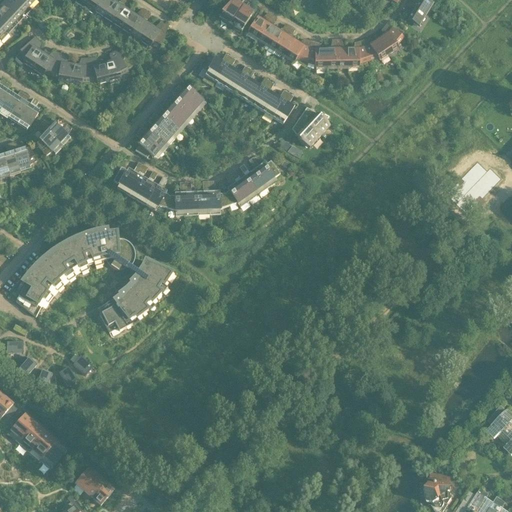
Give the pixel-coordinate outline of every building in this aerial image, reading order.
[(11,0),(0,12),(0,38),(36,1),(34,0),(11,0)] [(77,0),(75,3),(84,10),(90,0),(77,0)] [(90,0),(84,10),(93,15),(95,12),(102,0),(90,0)] [(114,3),(109,0),(102,0),(95,12),(104,18),(114,3)] [(236,18),(244,5),(242,4),(243,1),(241,0),(234,0),(218,19),(232,27),(238,19),(236,18)] [(412,24),(416,27),(426,12),(428,13),(433,5),(426,0),(425,0),(410,0),(406,7),(408,7),(408,6),(414,10),(407,21),(412,24)] [(123,9),(114,3),(104,18),(113,24),(123,9)] [(238,19),(232,27),(241,33),(256,9),(247,4),(246,6),(244,5),(236,18),(238,19)] [(132,14),(123,9),(113,24),(122,30),(132,14)] [(132,14),(122,30),(131,36),(141,20),(132,14)] [(257,39),(267,24),(257,18),(248,33),(257,39)] [(131,36),(129,39),(138,45),(140,41),(150,26),(141,20),(131,36)] [(276,30),(267,24),(257,39),(266,45),(276,30)] [(150,26),(140,41),(149,47),(151,45),(159,48),(167,27),(161,25),(156,30),(150,26)] [(384,36),(378,40),(389,55),(399,49),(398,49),(397,47),(403,38),(392,29),(387,25),(381,31),(384,36)] [(267,45),(264,51),(272,56),(275,50),(285,35),(276,30),(266,45),(267,45)] [(285,35),(275,50),(275,51),(273,54),(282,59),(294,41),(285,35)] [(389,55),(378,40),(374,43),(370,39),(362,42),(368,62),(378,59),(380,61),(389,55)] [(33,70),(43,55),(37,51),(40,44),(36,40),(15,60),(22,67),(25,64),(33,70)] [(294,41),(282,59),(283,60),(285,57),(294,62),(296,60),(305,63),(310,42),(303,40),(299,44),(294,41)] [(319,45),(310,42),(305,63),(315,65),(315,68),(326,68),(326,50),(320,50),(319,45)] [(368,62),(362,42),(354,44),(354,48),(347,49),(347,68),(359,68),(359,65),(368,62)] [(342,50),(336,50),(336,72),(337,72),(337,68),(347,68),(347,49),(342,50)] [(336,50),(326,50),(326,68),(326,72),(336,72),(336,50)] [(111,63),(104,65),(109,82),(118,80),(119,79),(119,77),(126,73),(118,56),(116,53),(110,55),(111,63)] [(43,55),(33,70),(43,76),(44,74),(52,77),(60,56),(55,54),(49,59),(43,55)] [(122,54),(118,56),(126,73),(135,68),(126,57),(122,54)] [(215,83),(230,58),(226,55),(220,64),(215,60),(212,64),(208,62),(203,71),(200,74),(205,77),(202,82),(212,88),(215,83)] [(60,56),(52,77),(59,80),(59,82),(70,84),(72,66),(66,65),(65,58),(60,56)] [(235,61),(230,58),(215,83),(224,89),(234,72),(230,69),(235,61)] [(80,67),(72,66),(70,84),(81,86),(81,84),(89,83),(88,60),(82,60),(80,67)] [(109,82),(104,65),(97,67),(94,60),(88,60),(89,83),(97,83),(98,85),(109,82)] [(239,76),(234,72),(224,89),(234,95),(249,70),(245,67),(239,76)] [(255,73),(249,70),(234,95),(243,101),(254,85),(249,82),(255,73)] [(259,88),(254,85),(243,101),(253,107),(269,82),(264,79),(259,88)] [(274,85),(269,82),(253,107),(263,113),(273,96),(269,94),(274,85)] [(11,86),(6,83),(0,92),(0,108),(2,110),(11,96),(6,93),(11,86)] [(175,91),(197,110),(203,102),(188,90),(185,93),(178,87),(175,91)] [(197,110),(175,91),(172,95),(179,101),(176,104),(191,117),(197,110)] [(278,100),(273,96),(263,113),(272,119),(288,94),(284,91),(278,100)] [(15,99),(11,96),(2,110),(11,116),(25,95),(20,92),(15,99)] [(293,97),(288,94),(272,119),(283,125),(293,109),(288,106),(293,97)] [(25,95),(11,116),(20,122),(29,108),(24,105),(29,98),(25,95)] [(29,108),(20,122),(29,128),(38,114),(33,111),(38,104),(34,101),(29,108)] [(191,117),(176,104),(173,107),(166,101),(163,104),(185,123),(191,117)] [(185,123),(163,104),(160,108),(167,115),(164,117),(179,130),(185,123)] [(300,121),(319,138),(329,128),(323,120),(308,110),(300,121)] [(154,114),(151,118),(173,137),(179,130),(164,117),(161,121),(154,114)] [(173,137),(151,118),(147,122),(155,128),(152,131),(166,144),(173,137)] [(319,138),(300,121),(292,131),(301,144),(309,149),(319,138)] [(40,127),(60,145),(68,137),(72,130),(59,122),(51,130),(44,123),(40,127)] [(60,145),(40,127),(37,131),(44,137),(37,145),(46,157),(52,153),(60,145)] [(166,144),(152,131),(149,135),(142,128),(139,132),(160,151),(166,144)] [(160,151),(139,132),(135,136),(142,142),(139,146),(140,146),(135,152),(147,159),(150,155),(154,158),(160,151)] [(11,145),(19,170),(30,166),(37,163),(30,150),(19,153),(17,143),(11,145)] [(285,144),(282,148),(288,153),(292,149),(285,144)] [(19,170),(11,145),(6,146),(9,156),(4,158),(9,173),(19,170)] [(465,176),(474,185),(503,154),(494,145),(465,176)] [(0,176),(9,173),(4,158),(1,148),(0,148),(0,176)] [(254,171),(268,189),(277,183),(275,179),(280,175),(271,163),(266,166),(265,163),(259,167),(253,158),(248,162),(255,170),(254,171)] [(126,195),(143,166),(138,164),(133,173),(128,170),(127,173),(121,169),(113,183),(119,186),(117,190),(126,195)] [(244,165),(239,168),(244,175),(248,172),(244,165)] [(143,166),(126,195),(136,201),(147,181),(138,176),(139,173),(144,176),(148,169),(143,166)] [(254,171),(245,177),(259,196),(268,189),(254,171)] [(153,172),(149,179),(154,182),(158,175),(153,172)] [(234,172),(230,175),(249,202),(259,196),(245,177),(236,184),(234,181),(239,178),(234,172)] [(225,195),(224,195),(229,208),(237,204),(240,209),(249,202),(230,175),(225,178),(232,187),(227,190),(229,192),(225,195)] [(163,178),(157,187),(146,207),(156,213),(158,208),(166,211),(169,198),(165,195),(167,193),(162,190),(168,181),(163,178)] [(157,187),(147,181),(136,201),(146,207),(157,187)] [(99,182),(94,189),(96,191),(102,193),(101,189),(105,186),(99,182)] [(229,208),(224,195),(220,196),(219,193),(214,193),(214,182),(208,183),(208,190),(208,193),(209,218),(221,217),(221,212),(229,208)] [(169,198),(166,211),(175,214),(176,219),(187,219),(185,183),(180,184),(180,195),(175,195),(175,198),(170,198),(169,198)] [(198,218),(197,194),(186,194),(186,191),(191,191),(191,183),(185,183),(187,219),(198,218)] [(209,218),(208,193),(197,194),(198,218),(209,218)] [(120,241),(118,241),(117,236),(109,237),(97,239),(96,235),(87,238),(88,239),(78,244),(77,241),(69,246),(70,247),(61,253),(60,251),(52,256),(53,258),(45,264),(44,263),(37,269),(38,271),(31,279),(30,277),(24,285),(25,286),(16,302),(36,319),(42,308),(39,306),(42,300),(47,303),(49,304),(54,297),(48,292),(52,287),(57,291),(58,292),(64,286),(59,281),(64,276),(68,281),(69,282),(76,277),(72,271),(78,268),(81,272),(81,273),(82,274),(90,270),(87,264),(93,261),(95,266),(96,268),(104,265),(103,262),(108,261),(111,260),(112,265),(113,270),(114,270),(114,273),(113,272),(113,273),(114,274),(116,274),(118,274),(119,274),(121,274),(123,274),(125,273),(126,272),(128,271),(129,271),(130,270),(132,268),(132,267),(133,266),(134,265),(134,264),(134,263),(135,262),(135,261),(135,260),(135,259),(135,257),(135,256),(135,255),(135,254),(135,253),(134,252),(134,251),(133,250),(132,248),(130,246),(129,245),(127,243),(126,243),(125,242),(122,242),(121,241),(120,241)] [(111,309),(99,316),(109,334),(113,332),(118,330),(119,333),(123,331),(133,326),(130,321),(135,317),(137,320),(141,316),(142,316),(149,311),(145,307),(149,302),(152,304),(156,300),(162,293),(158,290),(161,285),(164,287),(166,283),(166,284),(172,276),(171,276),(172,274),(169,273),(169,272),(145,262),(142,268),(146,270),(136,284),(136,285),(124,298),(125,298),(111,309)] [(15,326),(12,331),(25,338),(28,332),(15,326)] [(23,344),(7,344),(7,355),(23,355),(23,344)] [(80,358),(73,366),(85,377),(93,369),(80,358)] [(29,359),(18,371),(26,378),(37,366),(29,359)] [(68,368),(59,374),(67,388),(77,382),(68,368)] [(42,371),(36,386),(46,390),(52,375),(42,371)] [(4,399),(0,403),(0,420),(3,418),(5,415),(8,412),(10,409),(13,406),(12,406),(4,399)] [(507,446),(511,441),(511,413),(511,414),(509,411),(507,413),(502,408),(488,423),(492,427),(486,433),(494,440),(497,437),(507,446)] [(14,428),(11,432),(21,441),(35,425),(24,416),(22,419),(19,422),(17,425),(14,428)] [(21,441),(32,450),(45,434),(35,425),(21,441)] [(42,459),(56,443),(45,434),(32,450),(42,459)] [(42,459),(39,462),(50,471),(66,452),(56,443),(42,459)] [(83,493),(96,478),(88,471),(87,471),(85,474),(82,477),(80,480),(77,483),(75,485),(83,493)] [(451,498),(450,493),(449,486),(447,486),(448,480),(441,478),(441,476),(438,475),(438,478),(431,477),(431,480),(428,480),(426,484),(426,494),(425,494),(427,504),(431,504),(431,506),(434,511),(443,511),(445,510),(448,505),(451,500),(452,499),(452,498),(451,498)] [(92,500),(104,485),(96,478),(83,493),(92,500)] [(92,500),(100,507),(113,492),(104,485),(92,500)] [(465,511),(488,511),(493,504),(486,499),(489,495),(483,492),(480,490),(476,497),(468,509),(465,511)] [(461,505),(456,511),(465,511),(468,509),(476,497),(469,492),(461,505)] [(493,504),(488,511),(505,511),(502,509),(505,504),(500,500),(497,498),(493,504)]
